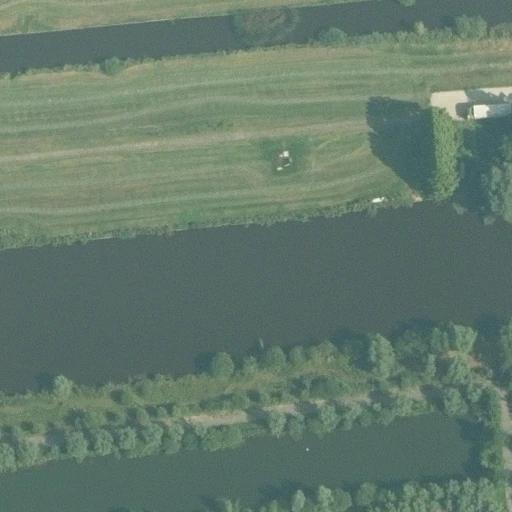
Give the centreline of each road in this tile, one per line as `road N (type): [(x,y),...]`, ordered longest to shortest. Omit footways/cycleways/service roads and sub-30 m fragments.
road 1 (track): [(511,504),(500,387),(0,448)]
road 2 (track): [(511,112),(0,162)]
